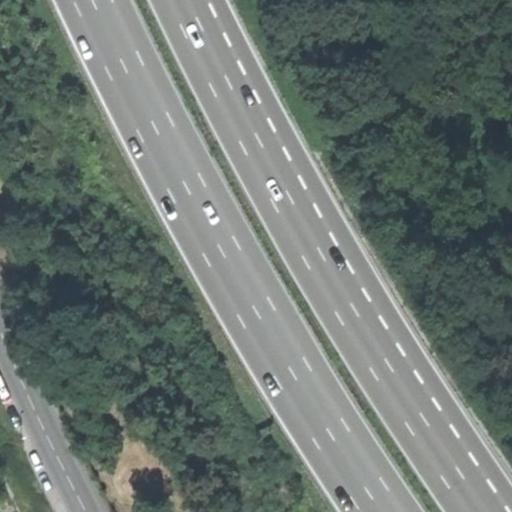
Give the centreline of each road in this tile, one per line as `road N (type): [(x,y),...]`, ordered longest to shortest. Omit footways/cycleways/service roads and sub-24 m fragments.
road 1 (trunk): [(484,511),(375,355),(280,196),(179,0)]
road 2 (trunk): [(101,0),(209,224),(385,511)]
road 3 (unclassified): [(85,511),(0,330)]
